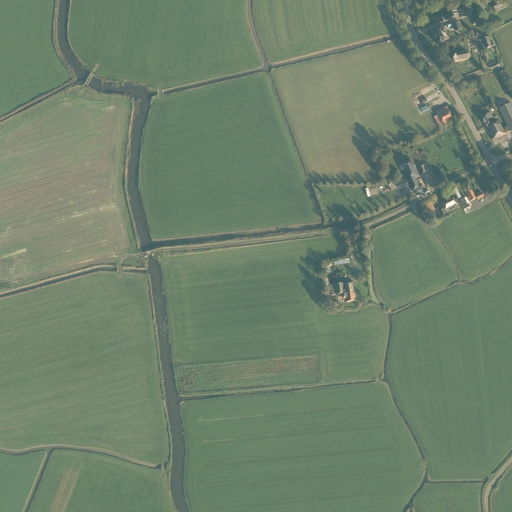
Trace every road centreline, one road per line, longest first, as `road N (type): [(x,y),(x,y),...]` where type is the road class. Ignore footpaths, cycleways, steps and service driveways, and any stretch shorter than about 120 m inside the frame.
road 1 (track): [(143,254),(352,230)]
road 2 (tertiary): [(490,160),(420,50),(405,0)]
road 3 (unclassified): [(352,230),(490,160)]
